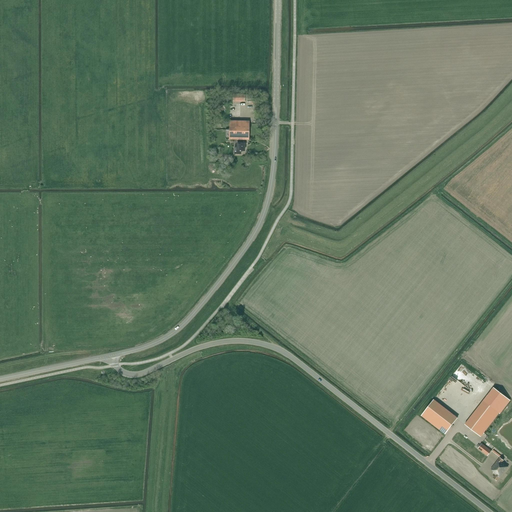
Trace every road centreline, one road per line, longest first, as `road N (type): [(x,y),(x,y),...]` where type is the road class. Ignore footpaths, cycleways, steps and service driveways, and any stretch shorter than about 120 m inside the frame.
road 1 (tertiary): [(489,511),(274,347),(214,343),(133,375),(117,369),(112,355)]
road 2 (tertiary): [(112,355),(179,327),(263,218),(274,164),(277,0)]
